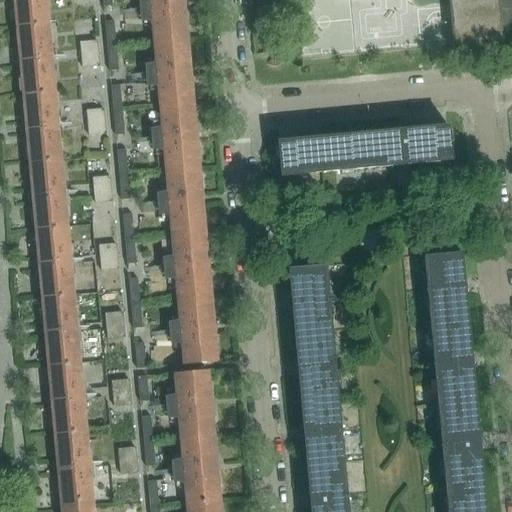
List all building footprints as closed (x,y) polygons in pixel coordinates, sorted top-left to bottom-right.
[(44,0),(14,0),(17,26),(47,23),(44,0)] [(182,0),(148,0),(140,3),(141,20),(152,22),(153,42),(187,39),(184,11),(180,11),(180,3),(183,3),(182,0)] [(511,0),(447,0),(452,45),(452,50),(503,45),(502,35),(511,34),(511,0)] [(106,34),(114,34),(112,21),(104,22),(106,34)] [(20,60),(50,57),(47,23),(17,26),(20,60)] [(107,47),(115,46),(114,34),(106,34),(107,47)] [(187,39),(153,42),(155,64),(146,68),(147,83),(157,86),(159,107),(192,104),(190,76),(186,76),(186,68),(189,68),(187,39)] [(90,55),(89,42),(81,43),(82,56),(90,55)] [(89,42),(90,55),(98,54),(97,42),(89,42)] [(108,59),(116,58),(115,46),(107,47),(108,59)] [(90,55),(91,67),(99,67),(98,54),(90,55)] [(91,67),(90,55),(82,56),(83,68),(91,67)] [(53,91),(50,57),(20,60),(23,94),(53,91)] [(116,58),(108,59),(109,71),(117,71),(116,58)] [(112,99),(120,98),(119,86),(110,87),(112,99)] [(23,94),(26,127),(56,125),(53,91),(23,94)] [(113,111),(121,111),(120,98),(112,99),(113,111)] [(192,104),(159,107),(161,129),(152,132),(154,148),(163,150),(165,172),(198,169),(196,141),(192,141),(191,132),(195,132),(192,104)] [(95,111),(96,123),(105,123),(103,110),(95,111)] [(96,123),(95,111),(87,111),(88,124),(96,123)] [(114,124),(122,123),(121,111),(113,111),(114,124)] [(97,136),(96,123),(88,124),(89,137),(97,136)] [(96,123),(97,136),(106,135),(105,123),(96,123)] [(122,123),(114,124),(115,136),(123,135),(122,123)] [(56,125),(26,127),(29,161),(59,158),(56,125)] [(409,127),(399,128),(400,130),(362,133),(365,168),(450,160),(447,125),(409,129),(409,127)] [(278,141),(281,176),(365,168),(362,133),(325,137),(325,135),(315,136),(315,138),(278,141)] [(117,164),(126,163),(124,151),(116,151),(117,164)] [(29,161),(32,195),(63,192),(59,158),(29,161)] [(119,176),(127,175),(126,163),(117,164),(119,176)] [(198,169),(165,172),(167,192),(158,196),(159,213),(170,215),(171,234),(204,231),(202,206),(198,206),(197,197),(201,197),(198,169)] [(120,188),(128,188),(127,175),(119,176),(120,188)] [(101,178),(103,191),(111,190),(110,177),(101,178)] [(103,191),(101,178),(93,179),(94,191),(103,191)] [(128,188),(120,188),(121,201),(129,200),(128,188)] [(103,191),(104,203),(112,203),(111,190),(103,191)] [(104,203),(103,191),(94,191),(95,204),(104,203)] [(63,192),(32,195),(35,229),(66,226),(63,192)] [(123,226),(131,226),(130,213),(122,214),(123,226)] [(39,263),(69,261),(66,226),(35,229),(39,263)] [(124,239),(133,238),(131,226),(123,226),(124,239)] [(177,300),(210,297),(207,269),(204,269),(203,261),(206,261),(206,257),(204,231),(171,234),(173,257),(173,258),(164,261),(165,277),(175,279),(177,300)] [(126,251),(134,250),(133,238),(124,239),(126,251)] [(108,246),(109,258),(117,258),(116,245),(108,246)] [(109,258),(108,246),(99,247),(100,259),(109,258)] [(134,250),(126,251),(127,263),(135,263),(134,250)] [(430,327),(466,323),(463,291),(465,291),(464,281),(463,282),(460,253),(424,256),(430,327)] [(110,271),(109,258),(100,259),(102,272),(110,271)] [(109,258),(110,271),(118,270),(117,258),(109,258)] [(69,261),(39,263),(42,298),(72,295),(69,261)] [(289,307),(291,307),(293,335),(330,332),(324,265),(287,269),(290,298),(288,298),(289,307)] [(129,292),(137,291),(136,279),(128,279),(129,292)] [(130,304),(139,303),(137,291),(129,292),(130,304)] [(45,332),(75,330),(72,295),(42,298),(45,332)] [(209,325),(212,324),(210,297),(177,300),(179,322),(170,326),(171,341),(181,343),(183,364),(216,361),(213,333),(210,334),(209,325)] [(132,316),(140,316),(139,303),(130,304),(132,316)] [(115,326),(114,313),(106,314),(107,327),(115,326)] [(114,313),(115,326),(123,325),(122,313),(114,313)] [(140,316),(132,316),(133,329),(141,328),(140,316)] [(466,323),(430,327),(437,404),(474,401),(470,365),(472,364),(471,355),(469,355),(466,323)] [(115,326),(116,338),(124,338),(123,325),(115,326)] [(116,338),(115,326),(107,327),(108,339),(116,338)] [(78,363),(75,330),(45,332),(48,366),(78,363)] [(295,373),(297,372),(299,400),(336,397),(330,332),(293,335),(296,363),(294,363),(295,373)] [(135,356),(143,355),(142,343),(134,344),(135,356)] [(143,355),(135,356),(136,368),(145,368),(143,355)] [(51,400),(81,397),(78,363),(48,366),(51,400)] [(180,439),(212,436),(206,371),(174,375),(176,398),(166,402),(168,418),(178,419),(180,439)] [(138,390),(147,390),(145,377),(137,378),(138,390)] [(120,381),(121,393),(129,392),(128,380),(120,381)] [(121,393),(120,381),(112,381),(113,394),(121,393)] [(147,390),(138,390),(140,403),(148,402),(147,390)] [(121,393),(122,406),(131,405),(129,392),(121,393)] [(122,406),(121,393),(113,394),(114,406),(122,406)] [(81,397),(51,400),(54,434),(85,431),(81,397)] [(301,438),(303,438),(305,466),(342,462),(336,397),(299,400),(302,428),(300,429),(301,438)] [(474,401),(437,404),(445,486),(481,483),(478,447),(480,446),(479,437),(477,437),(474,401)] [(142,431),(150,430),(149,417),(141,418),(142,431)] [(143,443),(152,442),(150,430),(142,431),(143,443)] [(58,468),(88,465),(85,431),(54,434),(58,468)] [(186,504),(218,501),(212,436),(180,439),(182,461),(172,465),(174,482),(184,484),(186,504)] [(145,455),(153,454),(152,442),(143,443),(145,455)] [(126,451),(128,464),(136,463),(135,450),(126,451)] [(128,464),(126,451),(118,452),(119,464),(128,464)] [(153,454),(145,455),(146,468),(154,467),(153,454)] [(346,511),(342,462),(305,466),(308,494),(306,494),(307,503),(309,503),(309,511),(346,511)] [(136,463),(128,464),(129,476),(137,475),(136,463)] [(129,476),(128,464),(119,464),(121,477),(129,476)] [(92,509),(88,465),(58,468),(62,511),(92,509)] [(148,495),(156,494),(155,482),(147,483),(148,495)] [(484,511),(481,483),(445,486),(447,511),(484,511)] [(149,507),(158,507),(156,494),(148,495),(149,507)] [(219,511),(218,501),(186,504),(186,511),(219,511)]
